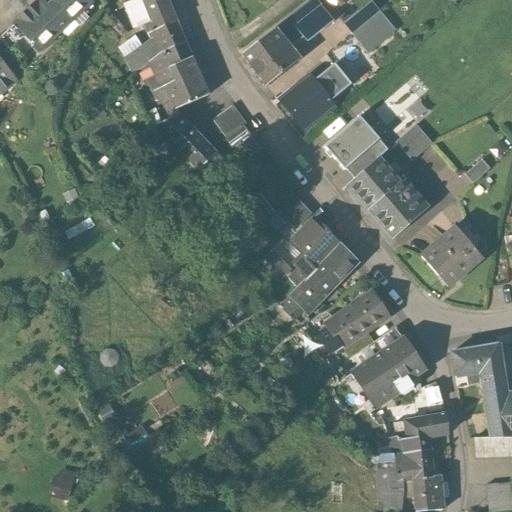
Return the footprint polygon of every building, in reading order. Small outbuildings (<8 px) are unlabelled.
[(85,0),(58,0),(48,9),(64,27),(89,3),(85,0)] [(149,24),(152,34),(179,25),(168,0),(139,0),(134,2),(126,6),(136,29),(149,24)] [(314,0),(312,0),(273,32),(287,50),(329,18),(314,0)] [(38,50),(64,27),(48,9),(41,1),(15,25),(34,46),(38,50)] [(371,3),(344,25),(367,53),(394,31),(371,3)] [(34,46),(15,25),(0,38),(0,41),(17,61),(34,46)] [(135,73),(149,63),(161,54),(185,42),(179,25),(152,34),(154,40),(124,59),(135,73)] [(287,50),(273,32),(240,58),(263,87),(296,61),(287,50)] [(0,41),(0,59),(8,69),(17,61),(0,41)] [(149,63),(161,87),(175,80),(169,68),(192,56),(185,42),(161,54),(149,63)] [(209,95),(192,56),(169,68),(175,80),(161,87),(149,93),(162,123),(178,113),(176,109),(209,95)] [(8,69),(0,59),(0,94),(17,80),(8,69)] [(349,90),(328,65),(283,101),(303,126),(349,90)] [(234,105),(213,120),(227,139),(248,124),(234,105)] [(180,117),(178,113),(162,123),(157,126),(197,170),(198,170),(216,154),(216,153),(180,117)] [(361,119),(341,136),(327,148),(344,168),(378,140),(361,119)] [(416,128),(396,144),(412,163),(432,146),(416,128)] [(229,170),(216,154),(198,170),(214,183),(229,170)] [(349,185),(368,207),(398,182),(379,160),(349,185)] [(465,177),(473,186),(489,172),(481,163),(465,177)] [(401,178),(398,182),(368,207),(395,238),(428,209),(401,178)] [(277,213),(263,193),(250,202),(264,222),(277,213)] [(76,203),(72,194),(62,199),(66,208),(76,203)] [(442,216),(455,206),(445,194),(432,203),(442,216)] [(310,215),(295,199),(279,214),(294,230),(310,215)] [(49,224),(44,215),(36,220),(41,228),(49,224)] [(342,245),(317,219),(292,243),(304,255),(296,263),(309,277),(342,245)] [(482,262),(455,230),(422,258),(450,290),(482,262)] [(358,262),(342,245),(309,277),(294,291),(310,308),(358,262)] [(291,271),(274,252),(262,263),(280,282),(291,271)] [(387,317),(374,294),(327,321),(340,344),(387,317)] [(425,374),(405,342),(355,373),(377,409),(400,395),(403,399),(408,399),(414,394),(414,391),(410,384),(425,374)] [(480,373),(489,438),(511,437),(511,393),(506,394),(498,346),(450,354),(454,377),(480,373)] [(403,443),(404,456),(431,453),(430,441),(447,439),(445,418),(407,422),(409,443),(403,443)] [(511,453),(511,437),(489,438),(475,438),(477,453),(511,453)] [(360,460),(376,468),(398,466),(397,457),(378,458),(364,452),(360,460)] [(433,477),(431,453),(404,456),(397,457),(398,466),(399,481),(404,480),(413,479),(416,511),(426,511),(445,510),(442,477),(433,477)] [(401,511),(404,494),(404,480),(399,481),(398,466),(376,468),(377,507),(400,511),(401,511)] [(511,509),(511,482),(487,485),(491,511),(511,509)]
